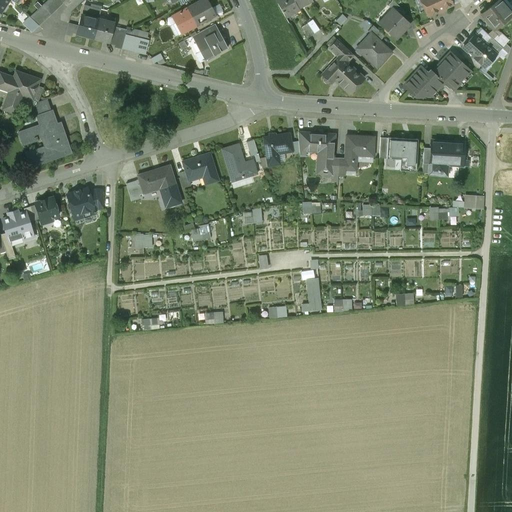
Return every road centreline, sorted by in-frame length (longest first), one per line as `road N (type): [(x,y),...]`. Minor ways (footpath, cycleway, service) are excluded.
road 1 (track): [(471,511),(493,118)]
road 2 (residential): [(255,98),(234,119),(0,195)]
road 3 (residential): [(255,98),(0,31)]
road 4 (track): [(105,337),(101,511)]
road 5 (residential): [(511,120),(378,110)]
road 6 (residential): [(378,110),(255,98)]
